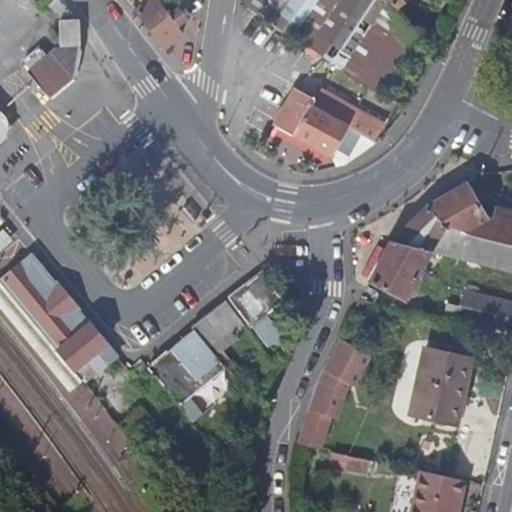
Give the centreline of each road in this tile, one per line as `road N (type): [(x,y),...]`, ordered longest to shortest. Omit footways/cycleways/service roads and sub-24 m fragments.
road 1 (residential): [(317,203),(322,304),(266,458),(266,511)]
road 2 (tertiary): [(317,203),(363,193),(400,169),(448,93)]
road 3 (tertiary): [(92,0),(194,138)]
road 4 (tertiary): [(194,138),(251,191),(317,203)]
road 5 (residential): [(194,138),(222,0)]
